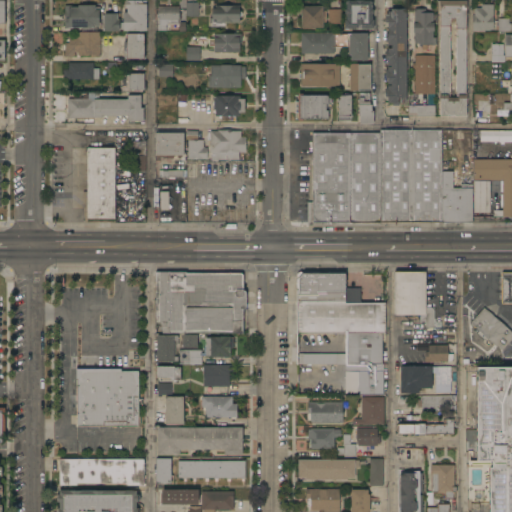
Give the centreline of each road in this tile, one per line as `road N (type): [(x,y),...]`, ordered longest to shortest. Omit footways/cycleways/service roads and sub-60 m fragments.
road 1 (residential): [(276,511),(275,0)]
road 2 (residential): [(31,511),(32,249)]
road 3 (residential): [(32,249),(33,0)]
road 4 (secondary): [(387,249),(511,249)]
